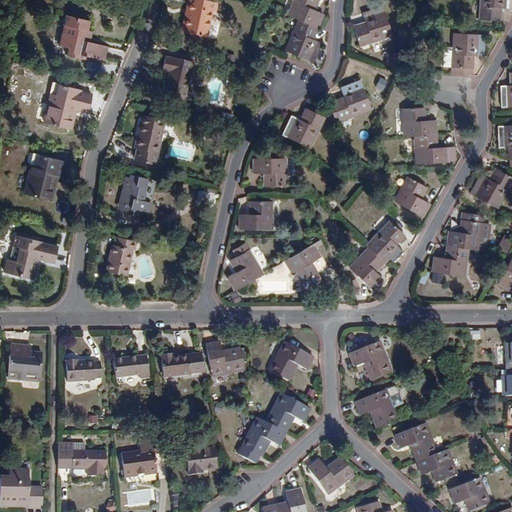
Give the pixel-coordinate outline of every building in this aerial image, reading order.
[(218,2),(209,0),(188,0),(186,11),(189,11),(184,32),(207,37),(213,12),(216,12),(218,2)] [(318,0),(295,0),(289,15),(299,20),(318,28),(323,14),(314,9),(318,0)] [(502,8),(511,8),(511,0),(481,0),(481,20),(501,21),(502,8)] [(354,26),(360,46),(393,36),(383,6),(363,12),(367,23),(354,26)] [(68,47),(66,54),(87,60),(88,56),(107,61),(109,56),(107,56),(109,48),(111,49),(111,47),(92,42),(94,32),(89,30),(91,21),(67,14),(60,45),(68,47)] [(353,24),(365,22),(363,14),(352,16),(353,24)] [(313,39),(318,28),(299,20),(286,51),(315,63),(323,43),(313,39)] [(445,45),(444,67),(453,68),(473,68),(474,56),(485,56),(485,35),(476,34),(476,30),(458,29),(458,33),(454,33),(454,46),(445,45)] [(165,95),(185,100),(194,62),(174,57),(174,58),(166,57),(163,69),(171,71),(165,95)] [(502,107),(511,106),(511,72),(511,73),(511,86),(501,86),(502,107)] [(384,91),(388,82),(380,78),(376,87),(384,91)] [(341,87),(345,97),(332,102),(339,121),(372,109),(361,80),(341,87)] [(81,92),(81,89),(60,84),(58,95),(52,93),(45,123),(71,129),(74,119),(69,118),(72,107),(77,108),(89,112),(93,95),(81,92)] [(404,108),(405,136),(416,136),(437,135),(437,120),(426,121),(426,107),(404,108)] [(301,120),(292,115),(283,135),(310,149),(325,117),(307,108),(301,120)] [(136,159),(155,164),(165,120),(143,115),(139,132),(141,132),(137,148),(138,148),(136,159)] [(510,160),(511,159),(511,125),(499,126),(499,147),(509,147),(510,160)] [(448,147),(438,148),(437,135),(416,136),(416,164),(449,163),(449,161),(448,147)] [(41,155),(36,154),(33,164),(39,165),(41,155)] [(67,178),(70,162),(41,155),(39,165),(33,164),(26,194),(51,200),(54,189),(50,188),(53,175),(57,176),(67,178)] [(265,186),(287,186),(286,158),(254,159),(255,174),(266,174),(265,186)] [(471,193),(498,208),(511,181),(511,177),(496,168),(490,179),(481,175),(471,193)] [(131,177),(126,176),(121,193),(126,194),(122,209),(142,214),(143,211),(149,212),(151,202),(145,201),(147,193),(146,193),(149,178),(132,174),(131,177)] [(430,204),(421,198),(427,187),(409,177),(395,202),(423,217),(430,204)] [(201,205),(215,209),(219,194),(204,191),(201,205)] [(240,214),(240,230),(272,229),(272,202),(251,201),(251,214),(240,214)] [(483,216),(463,214),(462,220),(483,223),(483,216)] [(460,232),(449,231),(447,247),(469,249),(480,251),(481,243),(482,237),(489,238),(491,227),(488,223),(483,223),(462,220),(460,232)] [(391,221),(367,245),(369,248),(384,263),(389,258),(393,262),(404,252),(397,244),(405,235),(391,221)] [(5,272),(33,279),(36,266),(34,265),(36,257),(38,258),(55,262),(59,247),(42,242),(42,241),(17,235),(11,259),(8,259),(5,272)] [(134,250),(137,250),(139,241),(116,236),(114,245),(111,244),(106,270),(128,276),(134,250)] [(328,253),(321,239),(313,244),(321,257),(328,253)] [(500,248),(506,252),(510,245),(505,241),(500,248)] [(312,263),(321,257),(313,244),(285,261),(303,291),(313,291),(324,284),(318,274),(314,266),(312,267),(310,264),(312,263)] [(466,277),(469,249),(447,247),(446,258),(435,257),(434,272),(466,277)] [(384,280),(376,272),(384,263),(369,248),(350,268),(374,290),(384,280)] [(238,271),(228,277),(236,291),(264,274),(249,250),(231,260),(238,271)] [(511,289),(511,259),(498,283),(511,291),(511,289)] [(246,369),(241,348),(223,352),(220,341),(205,344),(212,376),(246,369)] [(298,364),(307,369),(314,356),(285,341),(269,371),(289,381),(298,364)] [(355,367),(365,363),(372,380),(392,372),(380,341),(350,353),(355,367)] [(40,377),(42,353),(31,353),(25,352),(25,345),(11,344),(8,377),(24,378),(24,376),(40,377)] [(173,353),(161,354),(164,376),(191,373),(189,355),(173,357),(173,353)] [(141,379),(150,378),(148,354),(114,358),(116,378),(140,375),(141,379)] [(95,378),(102,378),(100,361),(94,361),(94,360),(79,361),(80,359),(66,360),(67,382),(95,380),(95,378)] [(503,396),(511,395),(511,368),(507,369),(507,376),(503,376),(503,396)] [(378,428),(398,420),(386,390),(355,401),(361,416),(371,412),(378,428)] [(310,408),(282,393),(267,422),(286,432),(294,416),(304,421),(310,408)] [(279,445),(286,432),(267,422),(257,417),(242,446),(261,457),(270,441),(279,445)] [(402,449),(411,445),(417,461),(438,453),(426,422),(396,435),(402,449)] [(158,474),(155,454),(166,453),(164,437),(154,438),(154,443),(141,444),(142,451),(122,453),(124,478),(158,474)] [(215,446),(185,450),(188,475),(204,473),(204,470),(218,469),(215,446)] [(447,449),(438,453),(417,461),(423,475),(433,471),(437,483),(457,474),(447,449)] [(106,469),(106,450),(58,450),(58,468),(88,468),(88,475),(105,476),(105,469),(106,469)] [(341,457),(327,467),(321,459),(309,469),(328,494),(355,474),(341,457)] [(1,476),(0,506),(9,506),(9,502),(28,503),(28,506),(28,508),(42,508),(43,488),(29,488),(29,469),(10,469),(10,477),(1,476)] [(456,504),(465,500),(470,511),(490,503),(480,478),(450,490),(456,504)] [(287,492),(290,503),(277,505),(278,511),(305,511),(301,490),(287,492)] [(382,511),(379,501),(357,507),(358,511),(393,511),(393,510),(385,511),(382,511)]
